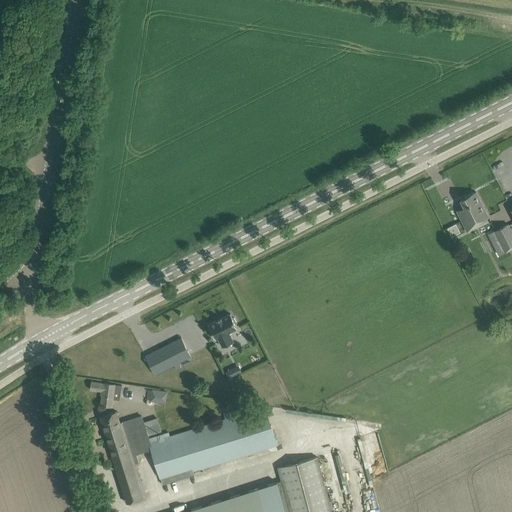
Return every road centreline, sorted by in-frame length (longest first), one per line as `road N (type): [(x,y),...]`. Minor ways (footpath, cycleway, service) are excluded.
road 1 (primary): [(43,340),(511,103)]
road 2 (unclassified): [(98,511),(43,340)]
road 3 (track): [(366,0),(511,22)]
